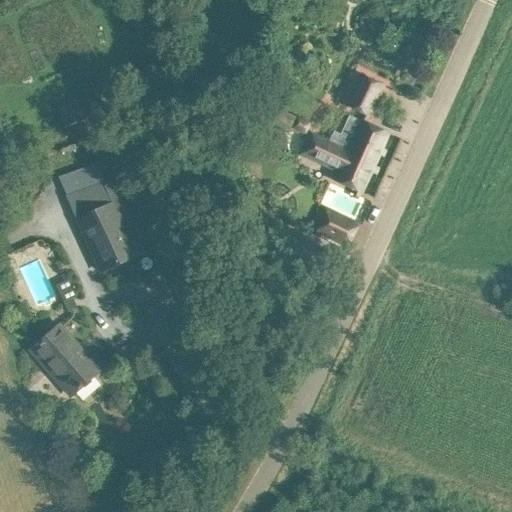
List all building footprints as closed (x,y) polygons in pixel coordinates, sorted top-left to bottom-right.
[(302,47),(292,50),(295,60),(304,57),(302,47)] [(348,106),(370,116),(383,85),(362,75),(348,106)] [(57,109),(62,125),(85,118),(81,102),(57,109)] [(263,107),(269,138),(285,134),(285,131),(306,132),(311,122),(267,103),(265,108),(263,107)] [(334,131),(328,143),(336,147),(348,153),(374,165),(388,133),(349,115),(340,134),(334,131)] [(285,134),(269,138),(272,155),(289,152),(285,134)] [(336,147),(328,143),(311,135),(303,153),(340,170),(335,180),(362,192),(374,165),(348,153),(336,147)] [(82,163),(80,154),(64,159),(70,177),(100,168),(98,158),(82,163)] [(129,196),(77,221),(101,271),(153,247),(129,196)] [(318,231),(348,246),(358,224),(328,210),(318,231)] [(73,297),(78,295),(70,278),(56,284),(68,311),(77,307),(73,297)] [(33,346),(60,378),(74,393),(96,373),(76,350),(80,347),(59,323),(33,346)]
